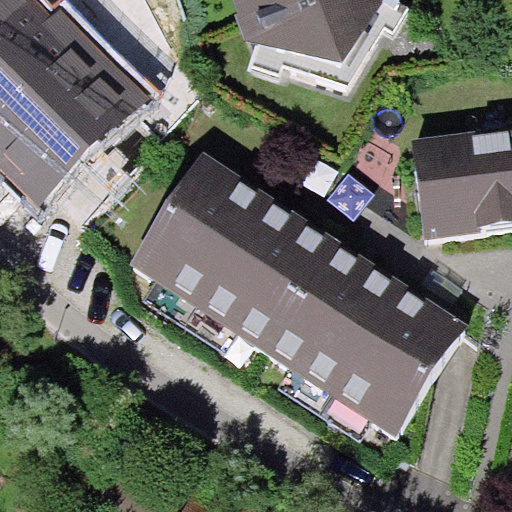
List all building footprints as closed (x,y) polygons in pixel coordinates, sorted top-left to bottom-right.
[(51,14),(37,0),(0,0),(0,167),(39,207),(155,95),(64,1),(51,14)] [(238,0),(253,44),(345,69),(385,0),(238,0)] [(511,133),(410,144),(420,242),(511,232),(511,133)] [(341,249),(202,159),(129,272),(271,361),(341,249)] [(468,328),(341,249),(271,361),(398,441),(468,328)] [(246,511),(207,488),(192,511),(246,511)]
